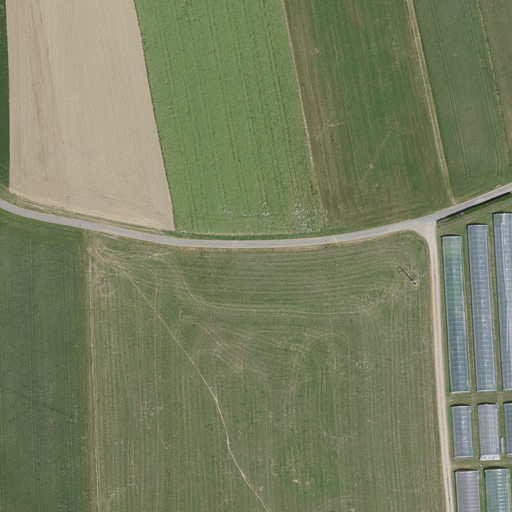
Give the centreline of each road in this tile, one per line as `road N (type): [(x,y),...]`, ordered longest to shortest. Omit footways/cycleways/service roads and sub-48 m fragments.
road 1 (unclassified): [(0,202),(180,243),(287,244),(400,228),(511,187)]
road 2 (track): [(426,219),(446,511)]
road 3 (track): [(410,0),(453,209)]
